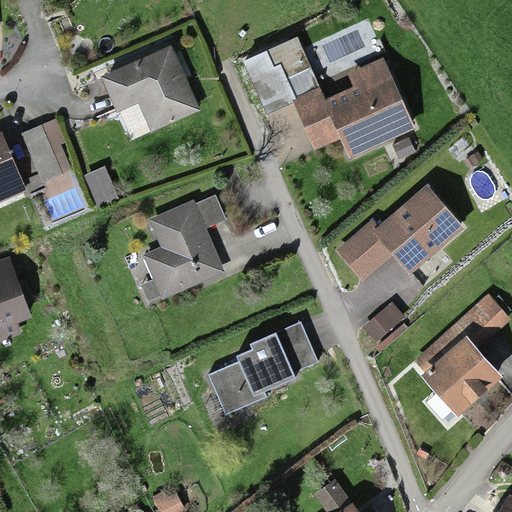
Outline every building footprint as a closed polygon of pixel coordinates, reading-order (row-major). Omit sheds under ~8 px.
[(415,128),(383,57),(347,73),(353,86),(326,99),(298,37),(243,62),(267,114),(294,102),(315,150),(340,138),(349,158),(415,128)] [(170,57),(104,86),(119,118),(143,107),(154,130),(195,112),(170,57)] [(41,130),(23,138),(43,181),(60,174),(41,130)] [(0,144),(0,207),(0,208),(24,198),(0,144)] [(465,228),(427,184),(378,225),(372,218),(336,249),(362,280),(394,254),(410,274),(465,228)] [(195,203),(193,199),(148,219),(160,246),(142,254),(153,280),(141,285),(149,301),(161,295),(163,299),(224,272),(205,228),(226,219),(215,195),(195,203)] [(6,265),(0,267),(0,337),(29,327),(6,265)] [(420,365),(434,378),(465,347),(476,358),(509,324),(484,300),(420,365)] [(317,362),(300,321),(250,342),(252,348),(236,355),(238,362),(209,374),(225,413),(267,395),(265,391),(296,378),(293,372),(317,362)] [(476,358),(465,347),(434,378),(427,385),(465,422),(502,384),(476,358)]
